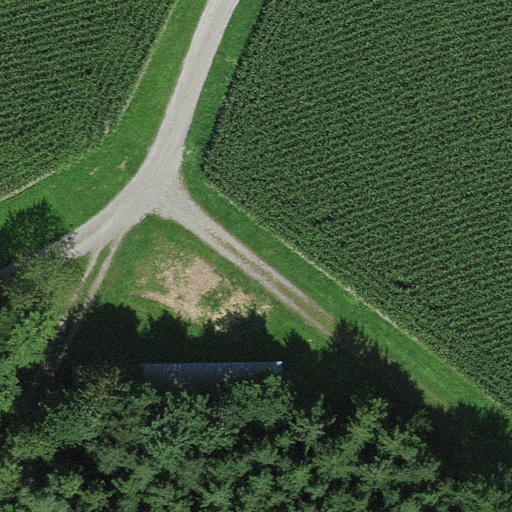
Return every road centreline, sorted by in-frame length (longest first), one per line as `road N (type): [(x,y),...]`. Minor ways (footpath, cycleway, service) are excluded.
road 1 (track): [(0,288),(102,231),(127,208),(231,0)]
road 2 (track): [(102,231),(34,425),(23,511)]
